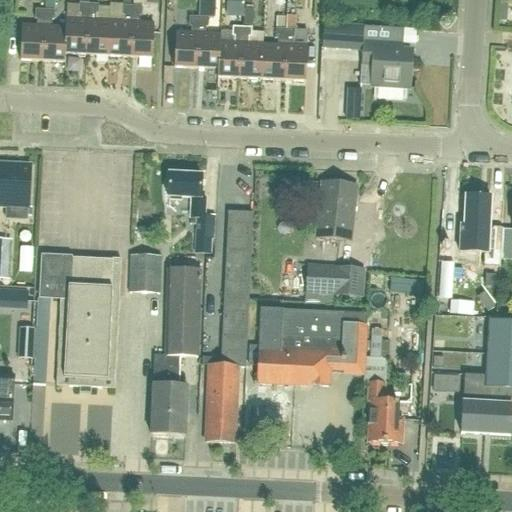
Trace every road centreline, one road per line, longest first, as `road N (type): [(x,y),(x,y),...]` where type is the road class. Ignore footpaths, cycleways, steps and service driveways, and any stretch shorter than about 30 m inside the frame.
road 1 (residential): [(0,104),(111,109),(155,135),(467,147)]
road 2 (tertiary): [(420,499),(0,477)]
road 3 (residential): [(420,499),(429,332)]
road 4 (tertiary): [(467,147),(476,0)]
